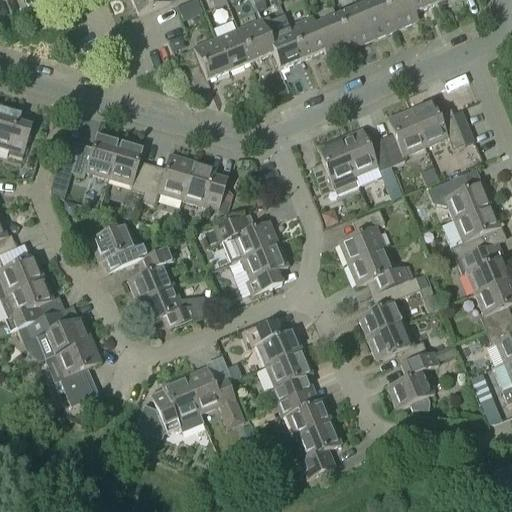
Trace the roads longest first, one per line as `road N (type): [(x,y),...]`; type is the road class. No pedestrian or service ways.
road 1 (residential): [(310,293),(156,357),(131,352),(117,339),(106,304),(75,279),(45,215),(42,181),(68,94)]
road 2 (residential): [(310,293),(357,410),(389,431),(456,438),(511,425)]
road 3 (residential): [(273,136),(233,142),(68,94)]
road 4 (residential): [(467,52),(273,136)]
road 5 (residential): [(273,136),(312,241),(310,293)]
